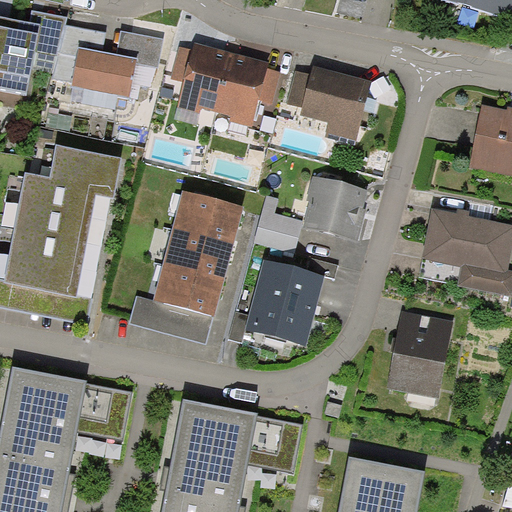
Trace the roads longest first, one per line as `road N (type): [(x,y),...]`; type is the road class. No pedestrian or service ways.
road 1 (residential): [(0,338),(257,388),(296,381),(325,363),(349,345),(373,300),(427,63)]
road 2 (residential): [(427,63),(251,26),(195,0)]
